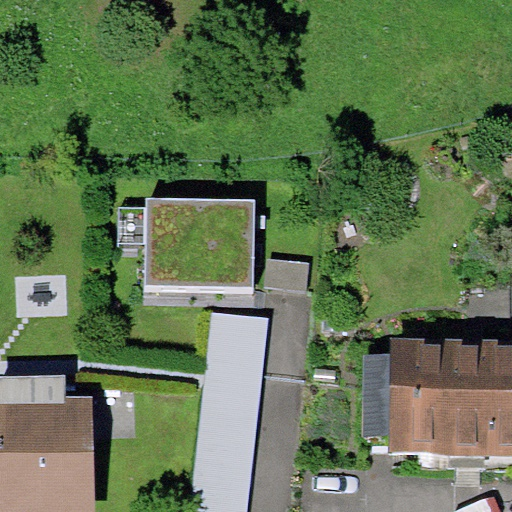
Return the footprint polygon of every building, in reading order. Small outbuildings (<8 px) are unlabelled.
[(511,143),(509,144),(500,126),(476,140),(490,164),(511,154),(511,180),(510,236),(511,236),(511,143)] [(255,202),(145,200),(144,289),(254,291),(255,202)] [(309,262),(268,258),(265,287),(306,291),(309,262)] [(212,312),(191,511),(245,511),(266,317),(212,312)] [(371,370),(350,369),(347,438),(376,440),(375,457),(511,462),(511,347),(372,341),(371,370)] [(0,511),(94,511),(92,396),(64,396),(64,375),(0,376),(0,511)]
